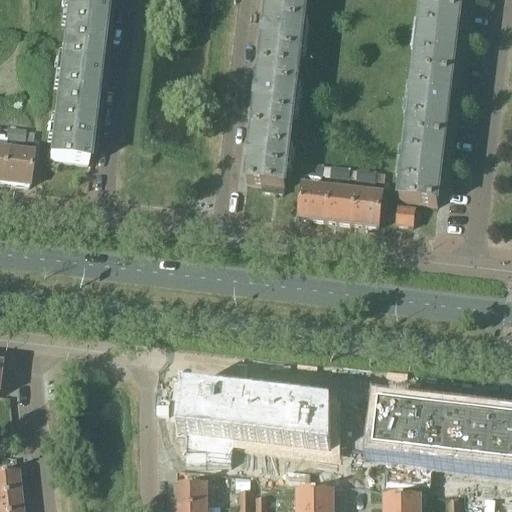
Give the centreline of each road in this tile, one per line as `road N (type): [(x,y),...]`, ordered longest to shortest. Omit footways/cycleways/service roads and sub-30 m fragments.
road 1 (secondary): [(0,296),(511,359)]
road 2 (secondary): [(511,314),(0,253)]
road 3 (residential): [(472,266),(505,0)]
road 4 (residential): [(217,236),(472,266)]
road 5 (residential): [(245,0),(217,236)]
road 6 (residential): [(102,222),(130,0)]
road 7 (unknown): [(148,460),(350,492)]
road 8 (residential): [(147,357),(348,380)]
road 9 (residential): [(49,511),(28,343)]
road 10 (residential): [(348,380),(511,400)]
road 11 (unknown): [(350,480),(511,503)]
road 12 (residential): [(148,511),(147,357)]
road 13 (residential): [(350,511),(348,380)]
